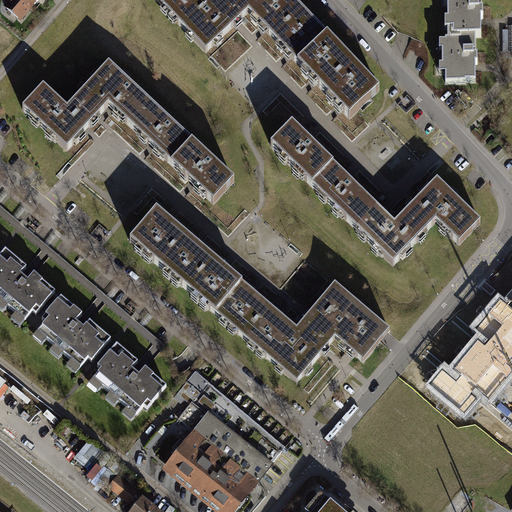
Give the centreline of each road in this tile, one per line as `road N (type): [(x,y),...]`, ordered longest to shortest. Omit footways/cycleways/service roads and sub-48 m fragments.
road 1 (residential): [(261,390),(0,169)]
road 2 (residential): [(511,231),(327,446)]
road 3 (residential): [(329,0),(511,198)]
road 4 (residential): [(0,361),(188,511)]
